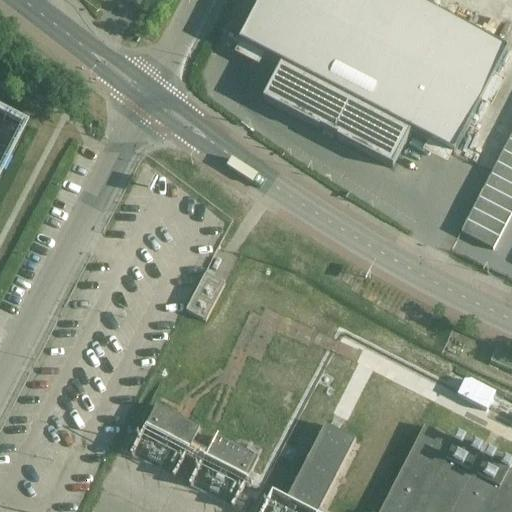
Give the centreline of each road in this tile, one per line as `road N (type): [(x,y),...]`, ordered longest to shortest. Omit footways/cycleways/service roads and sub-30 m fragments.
road 1 (tertiary): [(511,320),(353,238),(148,98)]
road 2 (unclassified): [(0,386),(148,98)]
road 3 (tertiary): [(148,98),(19,0)]
